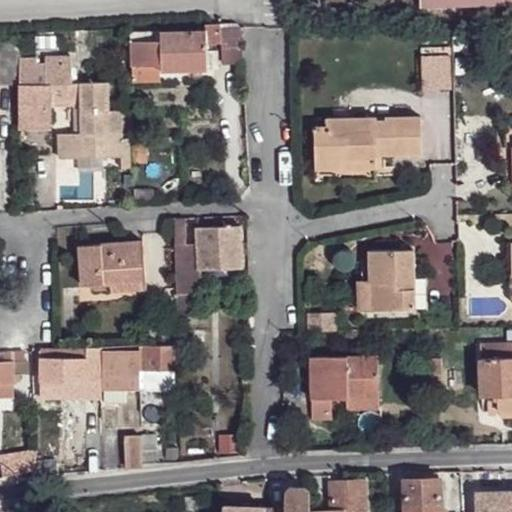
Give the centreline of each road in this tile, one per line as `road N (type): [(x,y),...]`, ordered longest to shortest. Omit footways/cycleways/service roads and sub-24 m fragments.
road 1 (residential): [(0,221),(274,208)]
road 2 (residential): [(0,492),(264,468)]
road 3 (residential): [(264,468),(511,454)]
road 4 (residential): [(274,239),(264,468)]
road 5 (residential): [(266,29),(274,208)]
road 6 (residential): [(274,239),(448,201)]
